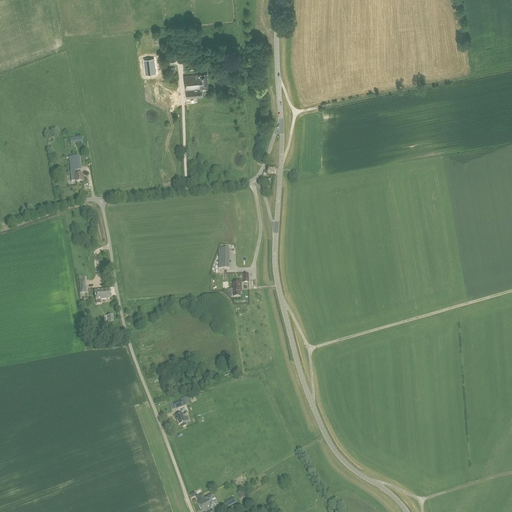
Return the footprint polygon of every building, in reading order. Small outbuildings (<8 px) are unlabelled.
[(157,65),(150,65),(151,75),(158,75),(157,65)] [(209,89),(207,74),(200,74),(200,75),(185,76),(186,91),(201,89),(201,90),(209,89)] [(203,97),(202,91),(186,92),(187,99),(203,97)] [(82,137),(70,139),(71,145),(83,143),(82,137)] [(69,157),(71,172),(72,182),(76,181),(76,182),(83,181),(83,174),(81,175),(80,171),(81,171),(80,165),(76,166),(75,157),(69,157)] [(217,248),(217,266),(226,266),(225,254),(228,254),(228,248),(217,248)] [(234,293),(234,297),(240,297),(240,293),(242,293),(241,283),(232,283),(233,293),(234,293)] [(110,290),(95,291),(95,301),(96,301),(96,304),(101,304),(100,299),(111,298),(110,290)] [(182,401),(174,404),(176,409),(184,407),(186,406),(184,400),(182,401)] [(186,413),(182,415),(182,414),(177,416),(178,419),(177,419),(179,425),(180,425),(182,424),(183,427),(186,426),(183,417),(187,416),(186,413)] [(203,511),(204,511),(209,510),(218,505),(213,496),(198,503),(203,511)] [(234,498),(225,502),(229,510),(238,505),(234,498)]
